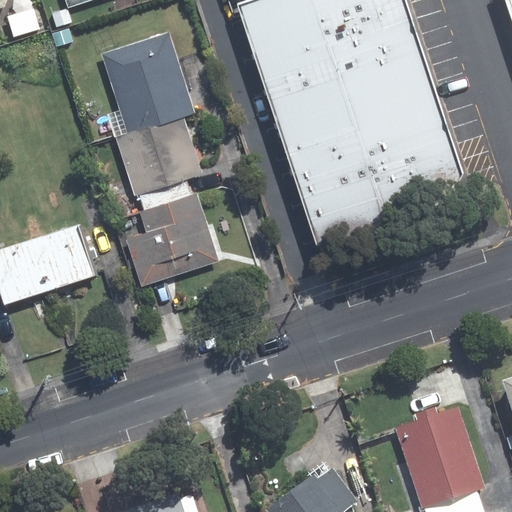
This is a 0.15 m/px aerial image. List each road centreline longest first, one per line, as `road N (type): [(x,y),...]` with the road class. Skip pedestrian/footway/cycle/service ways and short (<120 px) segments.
road 1 (residential): [(0,442),(511,274)]
road 2 (residential): [(511,132),(469,0)]
